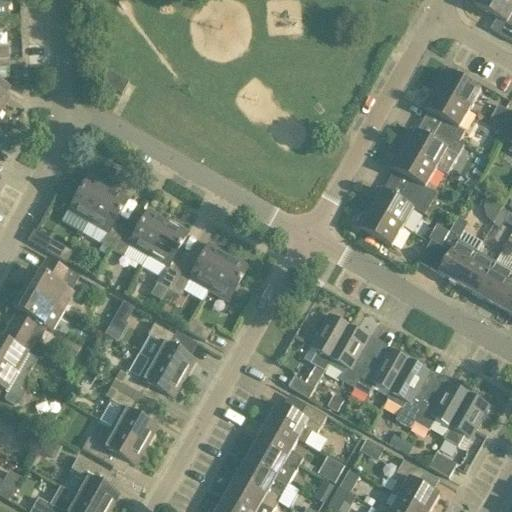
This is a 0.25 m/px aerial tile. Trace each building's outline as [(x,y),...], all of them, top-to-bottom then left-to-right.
[(511,43),(511,3),(506,0),(478,0),(474,8),(497,21),(491,32),(511,43)] [(0,62),(8,62),(8,48),(0,47),(0,62)] [(0,80),(9,81),(9,68),(0,68),(0,80)] [(121,97),(128,84),(106,72),(99,85),(121,97)] [(481,93),(445,72),(434,92),(470,112),(481,93)] [(0,114),(7,102),(2,100),(9,88),(0,83),(0,114)] [(437,132),(459,145),(465,134),(459,131),(470,112),(434,92),(423,111),(443,122),(437,132)] [(490,122),(497,126),(505,112),(498,107),(490,122)] [(503,140),(511,124),(511,115),(505,112),(497,126),(493,134),(503,140)] [(511,154),(511,124),(503,140),(511,144),(511,148),(509,153),(511,154)] [(401,151),(436,171),(447,152),(458,158),(464,148),(459,145),(437,132),(431,143),(411,132),(401,151)] [(403,192),(430,207),(436,196),(426,190),(436,171),(401,151),(390,170),(409,181),(403,192)] [(87,225),(107,189),(87,178),(67,214),(87,225)] [(111,252),(123,231),(113,226),(127,201),(107,189),(87,225),(106,236),(100,246),(111,252)] [(367,210),(403,230),(414,211),(424,218),(430,207),(403,192),(397,202),(378,191),(367,210)] [(403,230),(367,210),(356,229),(392,250),(403,230)] [(147,259),(167,223),(148,212),(133,237),(123,231),(111,252),(122,259),(128,249),(147,259)] [(141,271),(157,280),(154,286),(166,293),(167,293),(183,265),(173,260),(187,235),(167,223),(147,259),(141,271)] [(449,235),(441,249),(431,243),(418,265),(458,287),(477,255),(477,254),(482,246),(463,235),(460,241),(449,235)] [(66,265),(72,254),(51,243),(45,254),(66,265)] [(200,304),(206,293),(207,293),(228,258),(208,246),(194,271),(183,265),(167,293),(166,293),(163,298),(170,302),(173,297),(179,300),(182,294),(200,304)] [(477,298),(496,265),(477,255),(458,287),(477,298)] [(228,258),(207,293),(227,305),(248,269),(228,258)] [(46,261),(38,275),(34,272),(23,292),(62,314),(73,296),(70,294),(78,280),(67,274),(67,273),(46,261)] [(496,309),(511,280),(511,274),(496,265),(477,298),(496,309)] [(511,280),(496,309),(511,317),(511,280)] [(45,332),(51,335),(62,314),(23,292),(12,311),(16,314),(8,328),(34,343),(37,345),(45,332)] [(121,304),(113,318),(125,325),(134,311),(121,304)] [(325,374),(328,369),(328,368),(350,329),(330,317),(311,351),(317,354),(310,366),(325,374)] [(204,344),(211,333),(190,322),(184,332),(204,344)] [(146,338),(159,346),(149,363),(183,383),(194,364),(168,348),(174,338),(153,326),(146,338)] [(36,362),(26,357),(34,343),(8,328),(1,342),(0,341),(0,367),(24,382),(36,362)] [(328,368),(328,369),(343,377),(339,383),(354,391),(377,350),(368,345),(370,340),(350,329),(328,368)] [(109,349),(112,343),(103,337),(102,338),(97,347),(103,350),(109,349)] [(65,342),(57,356),(72,364),(80,350),(65,342)] [(391,396),(410,363),(389,351),(387,356),(377,350),(354,391),(369,399),(376,388),(391,396)] [(137,358),(127,375),(126,374),(119,386),(140,398),(146,387),(172,402),(183,383),(149,363),(148,364),(137,358)] [(411,431),(415,425),(414,425),(437,384),(428,379),(430,374),(410,363),(391,396),(388,402),(403,411),(396,422),(411,431)] [(0,393),(6,396),(3,401),(3,404),(13,410),(17,408),(22,399),(21,395),(18,393),(24,382),(0,367),(0,393)] [(309,402),(315,391),(295,379),(288,390),(309,402)] [(436,422),(450,430),(451,430),(470,397),(449,385),(447,390),(437,384),(414,425),(415,425),(429,433),(436,422)] [(156,431),(130,415),(136,405),(115,393),(108,405),(121,412),(111,430),(145,450),(156,431)] [(464,455),(471,442),(490,409),(470,397),(451,430),(450,430),(442,443),(464,455)] [(335,398),(329,411),(337,416),(344,403),(335,398)] [(298,442),(320,455),(327,443),(317,437),(327,419),(306,408),(300,418),(279,406),(268,425),(298,442)] [(366,419),(361,420),(359,425),(363,429),(368,427),(369,422),(366,419)] [(50,430),(39,424),(34,431),(45,438),(50,430)] [(291,454),(298,442),(268,425),(258,444),(299,468),(303,461),(291,454)] [(102,465),(108,454),(134,469),(145,450),(111,430),(101,448),(88,441),(81,453),(102,465)] [(388,447),(398,453),(404,443),(394,437),(388,447)] [(41,455),(51,461),(58,448),(48,442),(41,455)] [(360,455),(378,465),(385,453),(367,443),(360,455)] [(404,443),(398,453),(407,457),(413,448),(404,443)] [(247,463),(288,486),(289,487),(296,475),(295,475),(299,468),(258,444),(247,463)] [(429,470),(449,481),(457,467),(437,455),(429,470)] [(110,511),(118,497),(92,482),(98,472),(77,460),(70,472),(83,479),(73,497),(98,511),(110,511)] [(328,460),(318,477),(335,487),(345,470),(328,460)] [(299,494),(288,487),(288,486),(247,463),(236,482),(278,505),(289,511),(299,494)] [(431,511),(440,498),(433,494),(439,483),(404,463),(394,481),(397,483),(390,496),(399,501),(399,500),(420,511),(431,511)] [(340,491),(351,497),(360,481),(349,474),(340,491)] [(21,481),(10,475),(0,493),(0,498),(8,503),(21,481)] [(226,501),(245,511),(273,511),(278,505),(236,482),(226,501)] [(315,500),(324,505),(333,490),(323,485),(315,500)] [(351,497),(340,491),(329,509),(334,511),(349,511),(356,500),(351,497)] [(64,511),(57,511),(50,508),(37,500),(30,511),(98,511),(73,497),(64,511)] [(372,509),(375,504),(366,499),(363,504),(372,509)] [(399,501),(393,511),(380,505),(376,511),(420,511),(399,500),(399,501)] [(245,511),(226,501),(218,511),(245,511)]
